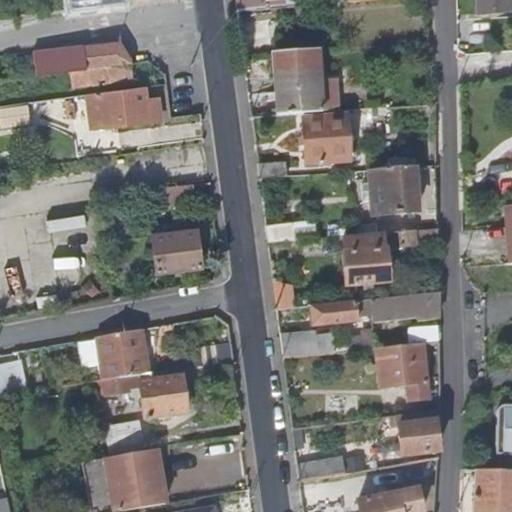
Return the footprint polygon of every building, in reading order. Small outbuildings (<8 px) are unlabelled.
[(66,0),(68,12),(121,5),(120,0),(66,0)] [(508,0),(478,0),(479,14),(509,13),(508,0)] [(99,68),(130,63),(129,57),(117,40),(12,54),(15,78),(70,71),(99,68)] [(276,114),(320,112),(318,50),(274,53),(276,114)] [(143,93),(109,98),(113,128),(158,122),(155,105),(145,107),(143,93)] [(7,123),(30,122),(29,105),(6,106),(7,123)] [(343,117),(301,120),(302,163),(345,161),(343,117)] [(259,175),(283,174),(283,158),(257,159),(259,175)] [(417,213),(416,170),(370,171),(372,215),(417,213)] [(194,181),(163,186),(166,204),(197,200),(194,181)] [(268,239),(294,238),(293,221),(266,223),(268,239)] [(382,236),(400,235),(400,227),(382,228),(382,236)] [(193,229),(151,234),(155,270),(198,264),(193,229)] [(438,234),(400,235),(401,250),(438,247),(438,234)] [(383,251),(341,254),(343,286),(384,282),(383,251)] [(438,297),(371,301),(371,308),(370,311),(376,313),(417,311),(418,321),(439,319),(438,297)] [(371,301),(314,304),(315,325),(357,321),(357,309),(371,308),(371,301)] [(310,330),(280,332),(282,346),(310,345),(310,330)] [(99,380),(131,375),(128,356),(122,357),(119,339),(125,338),(124,333),(93,338),(99,380)] [(198,346),(200,365),(233,361),(230,342),(198,346)] [(424,348),(405,349),(405,364),(400,364),(401,387),(407,387),(407,405),(426,403),(424,348)] [(0,355),(0,393),(28,388),(22,352),(0,355)] [(99,380),(97,381),(99,396),(127,393),(126,388),(138,386),(144,418),(186,412),(181,377),(159,379),(158,372),(131,375),(99,380)] [(511,407),(504,407),(499,408),(497,412),(496,417),(499,421),(503,424),(503,429),(496,428),(495,459),(511,459),(511,407)] [(434,416),(404,418),(405,427),(398,428),(401,457),(437,454),(434,416)] [(111,422),(111,441),(142,442),(142,423),(111,422)] [(221,463),(217,438),(157,447),(161,472),(221,463)] [(418,473),(416,463),(390,467),(392,477),(418,473)] [(511,511),(511,474),(475,473),(475,511),(511,511)] [(359,511),(419,511),(417,493),(358,503),(359,511)]
